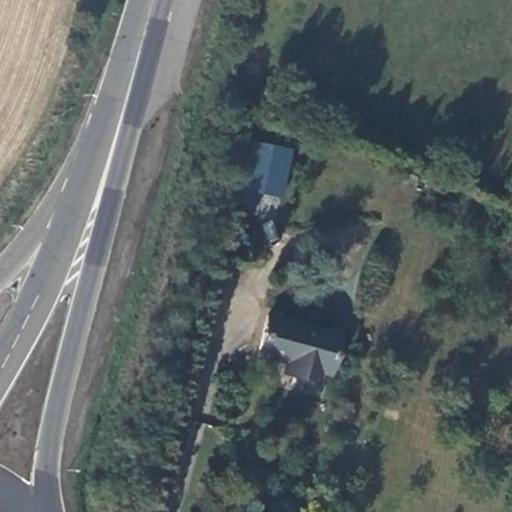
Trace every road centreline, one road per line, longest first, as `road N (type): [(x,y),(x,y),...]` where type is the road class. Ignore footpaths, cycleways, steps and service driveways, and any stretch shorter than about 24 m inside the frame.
road 1 (primary): [(54,511),(59,429),(125,129)]
road 2 (primary): [(125,129),(0,384)]
road 3 (primary): [(125,129),(0,282)]
road 4 (unclassified): [(173,511),(214,371)]
road 5 (primary): [(125,129),(161,0)]
